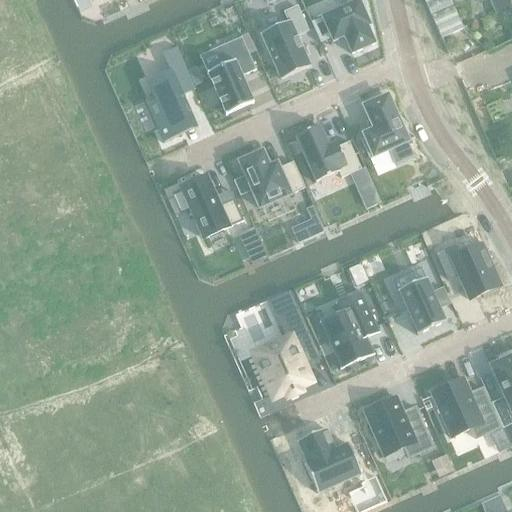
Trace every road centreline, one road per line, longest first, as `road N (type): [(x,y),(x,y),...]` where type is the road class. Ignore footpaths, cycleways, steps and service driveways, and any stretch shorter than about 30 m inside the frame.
road 1 (residential): [(411,62),(172,167)]
road 2 (residential): [(316,417),(511,330)]
road 3 (residential): [(411,62),(447,149),(511,234)]
